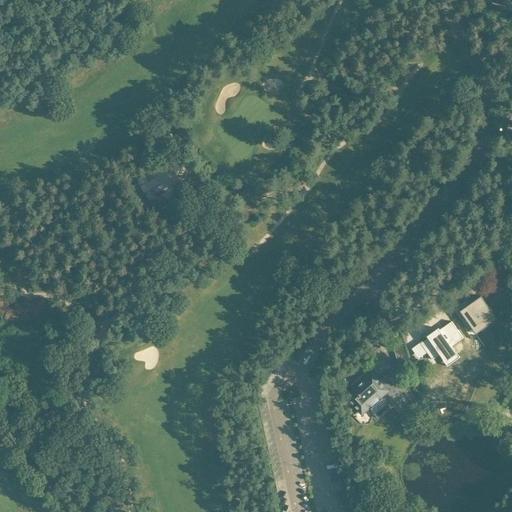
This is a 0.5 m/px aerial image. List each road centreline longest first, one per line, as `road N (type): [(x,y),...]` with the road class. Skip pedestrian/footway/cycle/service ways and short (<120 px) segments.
road 1 (residential): [(437,0),(484,80),(487,137),(476,162),(314,349)]
road 2 (track): [(361,293),(204,210),(162,119),(167,88),(146,0)]
road 3 (track): [(130,511),(120,457),(85,393),(90,343),(204,210)]
